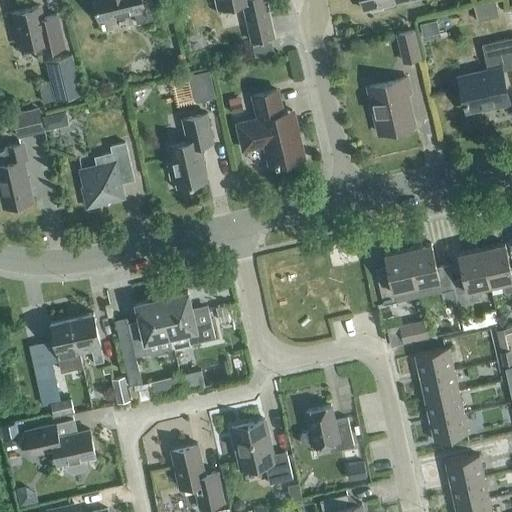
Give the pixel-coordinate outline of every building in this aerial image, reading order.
[(92,0),(98,22),(133,13),(136,24),(162,18),(158,0),(92,0)] [(214,0),(217,9),(241,3),(250,42),(273,36),(264,0),(214,0)] [(360,0),(362,10),(370,8),(371,11),(381,8),(381,6),(405,0),(360,0)] [(498,17),(495,2),(473,7),(476,22),(498,17)] [(41,18),(38,6),(13,12),(21,48),(46,42),(48,50),(63,47),(55,15),(41,18)] [(404,62),(418,59),(411,31),(397,34),(404,62)] [(492,107),(508,103),(500,72),(511,69),(511,38),(508,39),(481,45),(487,71),(461,77),(463,89),(460,90),(465,111),(491,105),(492,107)] [(82,95),(72,54),(45,61),(55,101),(82,95)] [(177,74),(174,62),(162,65),(164,76),(177,74)] [(192,104),(215,98),(209,71),(185,76),(192,104)] [(412,126),(405,96),(410,95),(406,78),(368,87),(373,108),(371,111),(374,120),(376,122),(384,120),(387,132),(412,126)] [(284,111),(279,89),(252,96),(258,119),(237,124),(243,149),(264,144),(269,166),(277,164),(282,165),(285,165),(288,165),(291,163),(294,160),(306,157),(295,109),(284,111)] [(17,135),(42,129),(38,110),(13,116),(17,135)] [(69,125),(66,113),(42,118),(45,131),(69,125)] [(192,184),(207,180),(199,146),(213,143),(206,114),(181,119),(186,140),(167,145),(171,163),(166,164),(171,184),(175,183),(176,187),(189,185),(189,186),(192,185),(192,184)] [(85,209),(107,204),(106,200),(122,196),(117,175),(131,172),(124,143),(110,146),(112,153),(101,156),(103,165),(80,170),(84,187),(81,187),(85,209)] [(25,160),(22,144),(0,148),(0,196),(3,207),(31,200),(22,160),(25,160)] [(452,280),(448,265),(436,267),(431,243),(408,248),(416,286),(428,283),(431,294),(434,310),(457,304),(452,280)] [(511,291),(511,266),(510,267),(504,243),(481,248),(489,286),(502,283),(504,294),(511,291)] [(404,289),(416,286),(408,248),(384,254),(390,278),(378,281),(383,305),(406,299),(404,289)] [(477,288),(489,286),(481,248),(458,254),(464,277),(452,280),(457,304),(480,299),(477,288)] [(170,336),(173,348),(174,348),(177,350),(187,347),(189,344),(214,338),(207,309),(192,313),(187,291),(161,297),(170,336)] [(170,352),(173,348),(170,336),(161,297),(134,303),(139,325),(128,328),(135,357),(148,354),(151,356),(170,352)] [(216,307),(219,322),(232,319),(228,304),(216,307)] [(72,318),(79,353),(91,350),(94,364),(104,362),(100,348),(101,348),(93,313),(72,318)] [(68,355),(79,353),(72,318),(50,323),(58,357),(61,371),(71,369),(68,355)] [(404,342),(429,336),(426,320),(401,326),(404,342)] [(509,350),(505,334),(497,336),(504,366),(511,364),(511,355),(511,350),(509,350)] [(419,377),(453,369),(449,348),(415,355),(419,377)] [(135,357),(123,360),(128,385),(141,382),(135,357)] [(51,402),(62,400),(54,362),(43,364),(51,402)] [(424,398),(458,391),(453,369),(419,377),(424,398)] [(118,403),(131,399),(126,376),(112,379),(118,403)] [(140,400),(150,398),(148,388),(138,390),(140,400)] [(429,420),(463,412),(458,391),(424,398),(429,420)] [(62,400),(51,402),(55,416),(76,411),(72,398),(62,400)] [(333,421),(330,407),(331,405),(306,411),(307,412),(311,431),(302,432),(300,437),(301,444),(306,447),(314,445),(314,446),(314,447),(327,444),(329,452),(354,447),(347,418),(333,421)] [(463,412),(429,420),(434,441),(468,434),(463,412)] [(85,458),(95,456),(90,430),(77,433),(74,419),(55,423),(56,425),(24,432),(29,456),(53,451),(56,465),(65,463),(66,469),(74,472),(81,470),(86,464),(85,458)] [(273,455),(266,420),(232,428),(241,470),(266,465),(270,484),(293,479),(287,452),(273,455)] [(19,436),(16,422),(0,425),(0,434),(1,440),(19,436)] [(204,475),(197,444),(171,449),(180,488),(194,485),(199,509),(224,503),(217,472),(204,475)] [(450,484),(484,477),(479,455),(445,463),(450,484)] [(366,478),(363,462),(343,465),(346,481),(366,478)] [(455,506),(489,498),(484,477),(450,484),(455,506)] [(302,499),(298,484),(287,486),(290,502),(302,499)] [(363,511),(361,504),(350,506),(347,494),(320,501),(322,511),(363,511)] [(456,511),(491,511),(489,498),(455,506),(456,511)]
